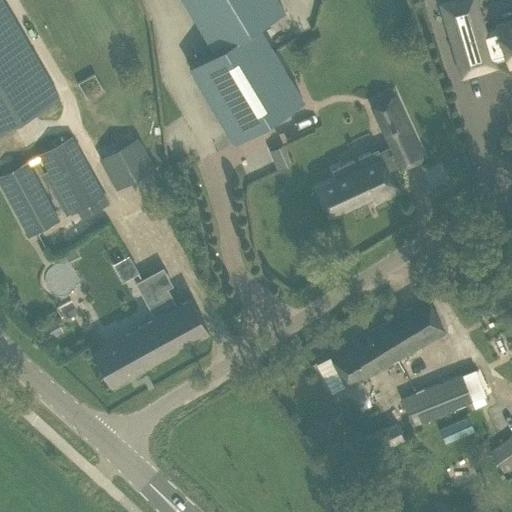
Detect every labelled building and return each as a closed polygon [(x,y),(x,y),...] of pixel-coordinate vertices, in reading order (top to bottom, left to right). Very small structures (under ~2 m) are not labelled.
[(0,0),(0,126),(56,94),(0,0)] [(233,140),(302,99),(258,26),(283,11),(277,0),(183,0),(215,51),(189,67),(233,140)] [(493,65),(492,62),(507,57),(509,65),(511,63),(511,20),(499,24),(500,26),(482,31),(479,23),(473,25),(471,18),(479,16),(474,0),(456,0),(441,4),(462,74),(493,65)] [(389,145),(378,150),(377,148),(331,168),(335,178),(316,187),(329,216),(373,196),(374,199),(395,190),(385,170),(399,163),(401,167),(423,157),(400,106),(377,116),(389,145)] [(73,137),(39,156),(61,198),(70,214),(79,209),(104,196),(73,137)] [(135,138),(99,158),(116,188),(152,168),(135,138)] [(0,177),(0,182),(29,236),(60,219),(28,162),(0,177)] [(124,284),(141,277),(132,255),(115,262),(124,284)] [(109,342),(91,352),(109,385),(208,331),(198,313),(190,298),(176,305),(166,287),(143,299),(154,318),(109,342)] [(445,331),(436,316),(426,298),(328,353),(347,386),(445,331)] [(59,316),(40,327),(48,340),(62,331),(57,323),(61,320),(59,316)] [(407,373),(427,364),(421,349),(400,357),(407,373)] [(413,426),(473,402),(462,373),(401,397),(413,426)] [(364,458),(382,449),(404,440),(395,422),(356,442),(364,458)] [(504,472),(511,466),(511,433),(490,450),(504,472)]
